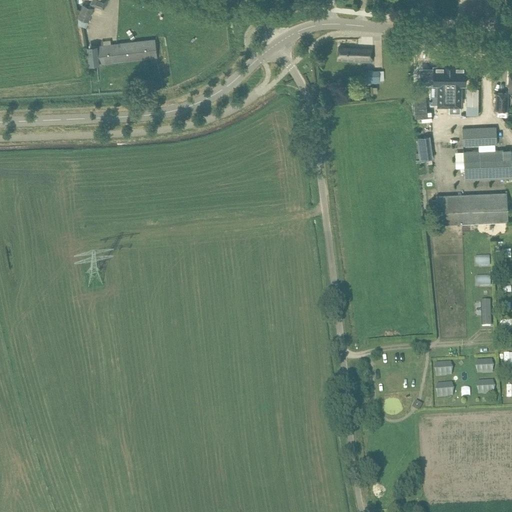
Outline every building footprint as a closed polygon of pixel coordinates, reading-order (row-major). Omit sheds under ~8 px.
[(92,0),(91,4),(104,9),(107,0),(92,0)] [(78,17),(89,21),(93,9),(83,5),(78,17)] [(97,46),(99,64),(157,57),(155,39),(97,46)] [(338,61),(348,62),(371,63),(372,49),(338,47),(338,61)] [(419,71),(419,83),(433,83),(438,83),(438,105),(449,105),(449,65),(433,65),(433,71),(419,71)] [(449,65),(449,105),(458,105),(459,83),(465,83),(465,65),(449,65)] [(366,71),(366,80),(379,80),(379,71),(366,71)] [(470,90),(469,108),(481,108),(482,90),(470,90)] [(425,92),(413,94),(415,118),(421,117),(421,121),(431,119),(430,111),(426,112),(425,92)] [(495,109),(507,110),(508,93),(496,92),(495,109)] [(463,145),(463,146),(496,144),(496,127),(462,129),(463,145)] [(417,138),(420,160),(432,158),(428,137),(417,138)] [(463,152),(464,180),(511,177),(511,172),(511,150),(463,152)] [(436,196),(438,225),(508,222),(506,193),(436,196)] [(501,295),(511,294),(511,286),(500,286),(501,295)] [(511,303),(500,303),(501,311),(511,311),(511,303)] [(511,320),(511,319),(501,319),(502,329),(511,328),(511,320)] [(511,352),(502,353),(502,366),(511,366),(511,352)]
